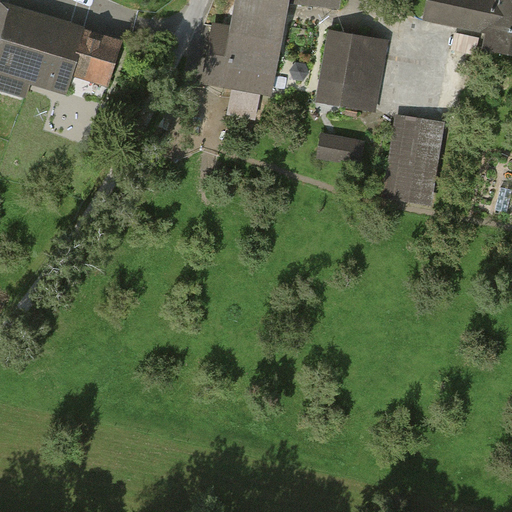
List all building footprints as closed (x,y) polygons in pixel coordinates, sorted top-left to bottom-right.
[(272,91),(290,0),(342,8),(342,0),(243,0),(236,33),(217,30),(207,77),(272,91)] [(511,0),(430,0),(427,14),(495,30),(492,42),(511,47),(511,0)] [(124,43),(0,2),(0,87),(24,96),(30,78),(67,90),(73,73),(110,86),(124,43)] [(334,32),(321,100),(371,110),(384,42),(334,32)] [(54,136),(79,136),(79,121),(92,121),(92,108),(55,107),(54,136)] [(448,127),(397,118),(385,194),(435,203),(448,127)] [(366,143),(324,135),(320,158),(362,166),(366,143)]
